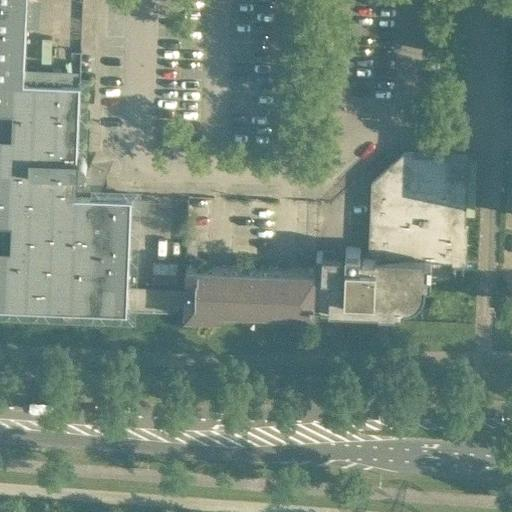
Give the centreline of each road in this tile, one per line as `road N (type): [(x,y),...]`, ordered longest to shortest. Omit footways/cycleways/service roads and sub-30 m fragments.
road 1 (secondary): [(0,436),(511,463)]
road 2 (secondary): [(511,413),(300,415),(0,400)]
